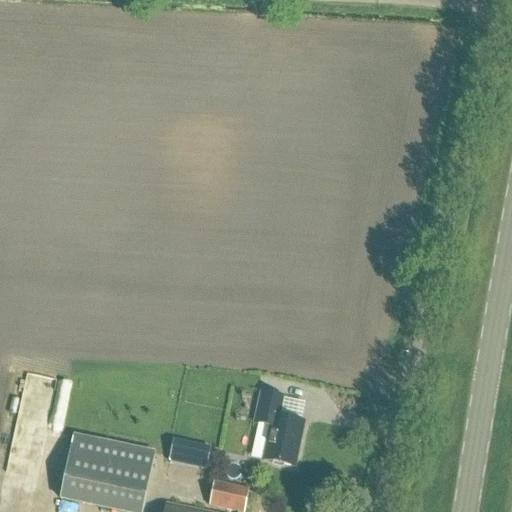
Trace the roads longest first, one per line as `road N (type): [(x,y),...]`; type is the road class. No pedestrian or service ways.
road 1 (unclassified): [(383,511),(497,0)]
road 2 (secondary): [(467,511),(511,241)]
